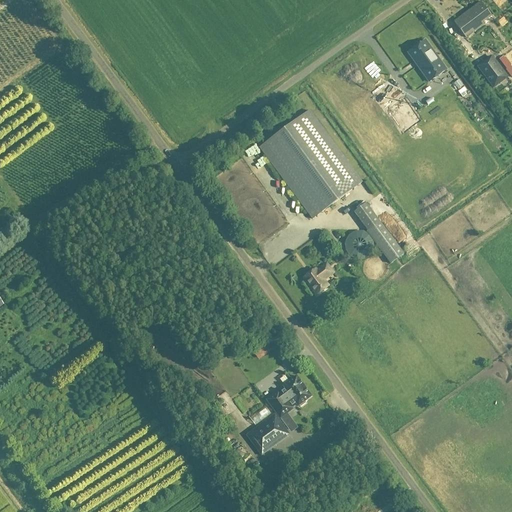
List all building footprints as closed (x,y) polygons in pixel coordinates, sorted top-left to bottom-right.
[(454,23),(466,39),(484,25),(487,25),(492,21),(492,18),(480,1),(478,1),(474,4),(474,6),(475,7),(454,23)] [(425,42),(408,54),(430,83),(447,70),(425,42)] [(502,55),(510,49),(506,44),(498,50),(502,55)] [(493,88),(500,83),(507,79),(491,58),(478,68),(493,88)] [(417,122),(403,102),(389,111),(404,131),(417,122)] [(361,183),(308,112),(258,149),(311,220),(361,183)] [(270,166),(265,170),(271,178),(276,175),(270,166)] [(354,206),(387,258),(402,248),(367,195),(357,201),(359,203),(354,206)] [(314,270),(302,279),(315,296),(328,287),(323,281),(332,274),(325,264),(316,271),(314,270)] [(256,353),(271,346),(268,338),(253,345),(256,353)] [(266,401),(273,410),(303,388),(296,378),(297,378),(296,378),(295,378),(296,378),(284,387),(283,387),(283,388),(284,388),(285,389),(279,393),(278,392),(266,401)] [(310,398),(311,398),(310,397),(303,388),(273,410),(280,419),(292,411),(291,409),(296,405),(297,407),(298,408),(298,407),(299,407),(300,408),(305,404),(304,403),(310,398)] [(261,456),(289,436),(274,416),(247,437),(261,456)]
